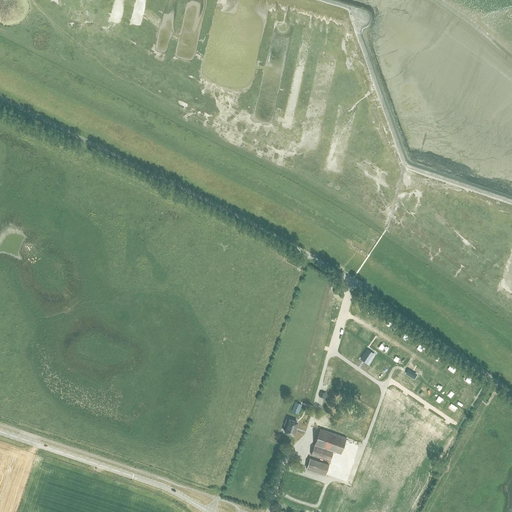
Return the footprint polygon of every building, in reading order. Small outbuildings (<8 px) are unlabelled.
[(367,350),(362,358),(368,362),(374,354),(367,350)] [(296,402),(292,411),(298,413),(301,404),(296,402)] [(289,420),(285,433),(293,436),(297,422),(289,420)] [(321,428),(315,445),(334,451),(341,454),(347,437),(321,428)] [(330,461),(334,451),(315,445),(311,455),(330,461)] [(326,475),(329,465),(310,458),(307,468),(326,475)]
